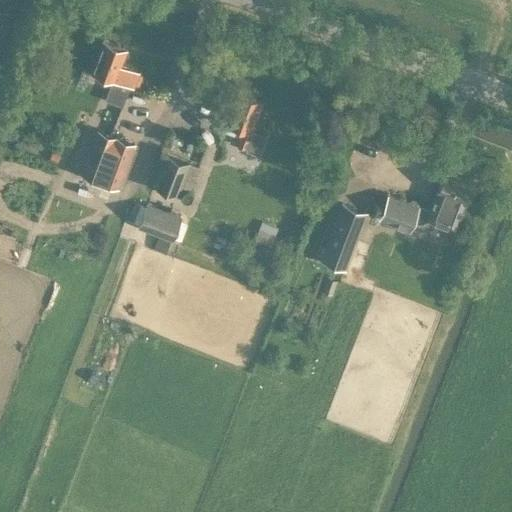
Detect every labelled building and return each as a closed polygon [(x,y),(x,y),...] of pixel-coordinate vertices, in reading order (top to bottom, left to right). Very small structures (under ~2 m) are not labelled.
[(126,50),(103,42),(91,73),(111,81),(104,99),(122,106),(129,87),(133,89),(138,74),(120,66),(126,50)] [(237,94),(225,126),(239,131),(234,143),(246,148),(245,150),(258,155),(266,134),(250,129),(260,102),(237,94)] [(117,187),(134,142),(98,129),(81,174),(117,187)] [(154,187),(178,196),(182,188),(191,191),(199,168),(190,165),(190,163),(166,155),(154,187)] [(461,204),(462,204),(472,182),(444,169),(434,190),(435,190),(425,212),(417,209),(417,208),(387,196),(378,221),(408,233),(411,223),(418,226),(425,223),(426,221),(449,230),(461,204)] [(182,216),(147,203),(137,228),(158,236),(153,248),(166,253),(171,241),(172,241),(182,216)] [(319,261),(344,271),(365,214),(341,205),(319,261)] [(264,220),(258,236),(276,243),(282,227),(264,220)]
